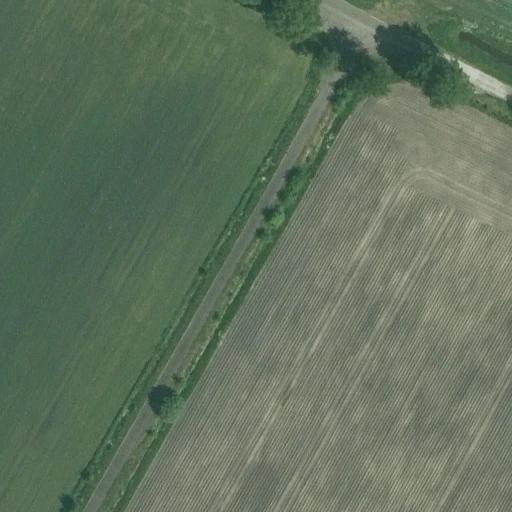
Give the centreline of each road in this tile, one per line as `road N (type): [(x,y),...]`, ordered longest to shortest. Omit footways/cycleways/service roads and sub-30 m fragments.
road 1 (unclassified): [(87,511),(365,22)]
road 2 (unclassified): [(511,95),(365,22)]
